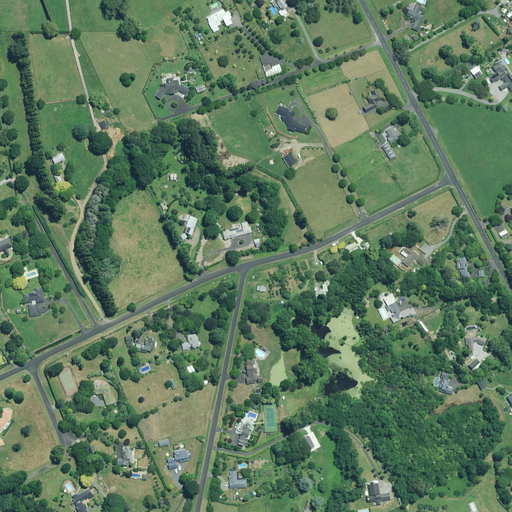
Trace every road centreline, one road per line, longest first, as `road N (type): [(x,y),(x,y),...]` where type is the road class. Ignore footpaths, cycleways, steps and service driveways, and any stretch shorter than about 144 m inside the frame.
road 1 (residential): [(98,330),(21,191),(0,91)]
road 2 (residential): [(245,265),(198,511)]
road 3 (residential): [(454,178),(315,247),(245,265)]
road 4 (unclassified): [(361,0),(454,178)]
road 5 (residential): [(245,265),(98,330)]
road 6 (unclassified): [(454,178),(511,288)]
